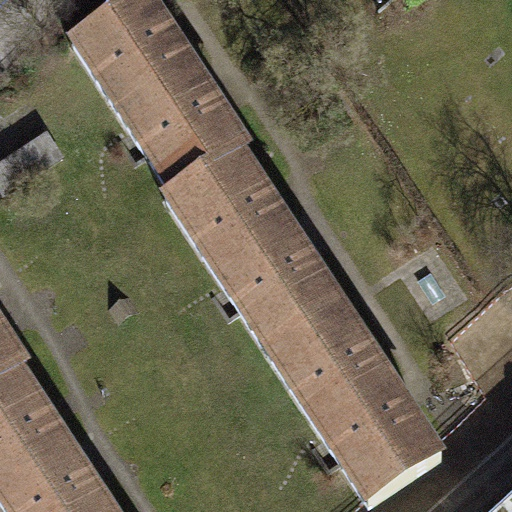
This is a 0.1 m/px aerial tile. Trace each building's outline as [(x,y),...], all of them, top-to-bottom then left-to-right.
[(166,200),(231,157),(238,153),(136,0),(134,0),(64,46),(166,200)] [(39,137),(0,162),(0,196),(54,160),(39,137)] [(259,357),(332,309),(231,157),(166,200),(159,205),(259,357)] [(361,510),(433,462),(332,309),(259,357),(361,510)] [(0,385),(12,378),(18,373),(0,345),(0,385)] [(0,511),(100,511),(12,378),(0,385),(0,511)]
